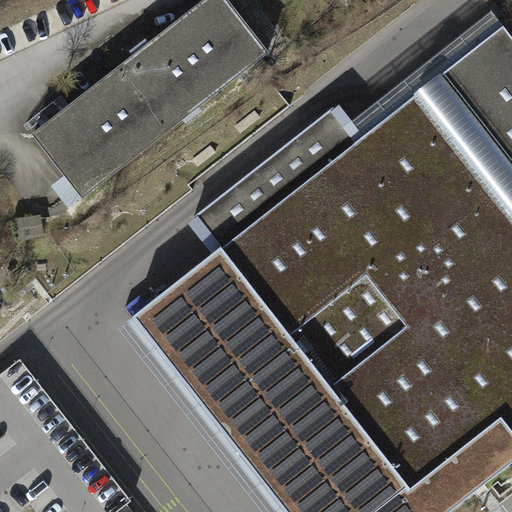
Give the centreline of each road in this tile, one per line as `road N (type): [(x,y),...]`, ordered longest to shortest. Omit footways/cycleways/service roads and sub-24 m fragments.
road 1 (unclassified): [(0,123),(150,16)]
road 2 (unknown): [(176,377),(153,335),(145,276),(166,219)]
